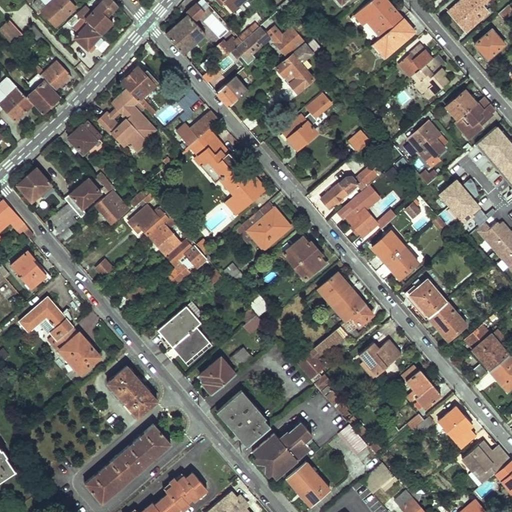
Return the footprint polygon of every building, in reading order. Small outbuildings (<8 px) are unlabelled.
[(47,4),(51,0),(38,0),(32,5),(38,11),(42,8),(47,4)] [(47,4),(42,8),(56,24),(76,7),(69,0),(54,0),(49,5),(47,4)] [(78,12),(102,34),(103,34),(109,26),(104,21),(119,5),(115,0),(104,0),(93,11),(87,4),(78,12)] [(222,0),(225,3),(232,11),(245,0),(222,0)] [(286,0),(279,7),(284,12),(294,3),(291,0),(286,0)] [(382,36),(403,17),(388,0),(371,0),(355,14),(364,24),(369,21),(382,36)] [(461,0),(451,10),(468,29),(490,10),(485,5),(491,0),(461,0)] [(511,11),(511,9),(508,4),(499,12),(504,18),(511,11)] [(189,14),(166,34),(183,53),(194,43),(206,34),(195,21),(204,14),(196,5),(187,12),(189,14)] [(102,34),(78,12),(69,20),(81,31),(76,37),(92,51),(98,45),(95,42),(102,34)] [(304,16),(292,26),(293,26),(299,33),(310,23),(304,16)] [(382,36),(375,42),(386,56),(415,31),(403,17),(382,36)] [(0,30),(12,44),(23,33),(9,19),(0,27),(0,30)] [(34,23),(28,29),(38,39),(44,33),(34,23)] [(283,34),(275,25),(267,32),(261,26),(254,31),(241,42),(232,50),(238,57),(246,51),(250,56),(272,38),(287,56),(288,56),(305,41),(299,33),(293,26),(283,34)] [(250,26),(237,37),(241,42),(254,31),(250,26)] [(493,28),(476,42),(488,57),(505,42),(493,28)] [(224,40),(216,48),(224,57),(232,50),(241,42),(237,37),(235,39),(234,38),(227,43),(224,40)] [(316,37),(308,44),(313,50),(321,43),(316,37)] [(305,44),(279,67),(286,75),(290,71),(295,71),(298,75),(291,82),(299,91),(315,77),(298,58),(309,49),(305,44)] [(399,63),(411,77),(413,75),(433,57),(421,44),(399,63)] [(433,57),(441,67),(452,58),(443,49),(433,57)] [(441,67),(433,57),(413,75),(418,81),(415,83),(423,92),(429,87),(435,93),(450,80),(444,73),(443,75),(438,69),(441,67)] [(45,79),(55,89),(70,75),(57,61),(42,75),(45,79)] [(34,67),(39,72),(42,69),(37,63),(34,67)] [(202,75),(207,81),(216,73),(220,70),(215,64),(202,75)] [(127,73),(120,79),(128,88),(139,100),(146,107),(150,104),(142,96),(155,84),(138,66),(129,74),(127,73)] [(236,75),(215,93),(222,100),(228,107),(249,89),(236,75)] [(0,102),(16,120),(35,103),(28,96),(10,76),(2,84),(5,88),(3,90),(0,86),(0,102)] [(43,112),(61,95),(55,89),(45,79),(28,96),(35,103),(43,112)] [(435,93),(429,87),(423,92),(429,98),(435,93)] [(108,111),(99,119),(121,143),(126,139),(135,150),(157,130),(134,105),(139,100),(128,88),(113,101),(128,118),(120,125),(108,111)] [(466,90),(447,107),(459,120),(478,103),(466,90)] [(310,107),(283,130),(298,147),(317,131),(311,124),(317,119),(315,116),(331,102),(323,93),(309,105),(310,107)] [(497,110),(485,97),(478,103),(459,120),(455,122),(470,140),(484,128),(482,126),(495,115),(493,113),(497,110)] [(218,118),(211,110),(186,132),(183,128),(174,136),(184,148),(190,144),(197,137),(199,136),(206,129),(212,124),(218,118)] [(89,121),(71,137),(85,153),(103,137),(89,121)] [(429,121),(408,139),(420,153),(427,147),(437,139),(441,135),(429,121)] [(511,142),(497,126),(479,141),(511,178),(511,142)] [(224,176),(238,192),(233,195),(240,203),(244,200),(247,203),(259,193),(258,192),(263,188),(259,183),(261,181),(252,171),(248,175),(237,162),(235,164),(230,158),(233,156),(212,132),(211,134),(206,129),(199,136),(197,137),(190,144),(191,145),(199,154),(196,157),(200,162),(216,181),(221,176),(224,176)] [(362,129),(348,141),(359,153),(372,141),(362,129)] [(445,148),(437,139),(427,147),(432,153),(435,157),(445,148)] [(184,148),(182,151),(183,152),(191,145),(190,144),(184,148)] [(432,153),(427,147),(420,153),(426,159),(432,153)] [(324,198),(318,203),(327,213),(333,208),(331,206),(338,201),(341,201),(346,197),(346,193),(361,181),(366,187),(370,184),(384,172),(375,162),(359,177),(356,173),(349,176),(344,180),(343,180),(339,183),(338,182),(326,191),(327,193),(323,197),(324,198)] [(18,184),(36,205),(40,202),(36,197),(50,184),(52,183),(38,167),(18,184)] [(101,171),(96,176),(110,191),(115,187),(101,171)] [(435,171),(430,175),(434,180),(439,176),(435,171)] [(427,172),(421,177),(428,185),(429,185),(434,180),(430,175),(427,172)] [(68,202),(81,217),(87,212),(83,208),(102,191),(90,177),(64,198),(68,202)] [(480,206),(457,178),(440,193),(460,217),(469,209),(473,213),(480,206)] [(366,209),(381,197),(370,184),(366,187),(338,211),(344,218),(347,216),(354,225),(351,227),(358,234),(360,232),(363,235),(378,223),(378,222),(366,209)] [(129,203),(133,207),(138,203),(150,191),(146,186),(129,203)] [(314,202),(322,194),(315,188),(308,197),(314,202)] [(138,203),(141,207),(154,196),(150,191),(138,203)] [(93,206),(112,228),(128,213),(110,192),(93,206)] [(240,203),(233,195),(227,201),(237,213),(247,203),(244,200),(240,203)] [(4,200),(0,203),(0,222),(6,218),(10,223),(20,234),(23,232),(29,238),(34,234),(4,200)] [(416,200),(406,208),(414,217),(424,208),(416,200)] [(55,229),(61,235),(69,227),(64,221),(71,215),(77,221),(81,217),(68,202),(50,218),(58,227),(55,229)] [(254,225),(247,230),(252,236),(263,249),(290,226),(275,207),(274,208),(268,202),(248,218),(254,225)] [(165,208),(152,219),(155,222),(168,211),(165,208)] [(127,224),(136,234),(143,227),(150,235),(151,234),(171,215),(168,211),(155,222),(152,219),(144,210),(127,224)] [(383,228),(397,216),(392,210),(378,222),(378,223),(383,228)] [(169,254),(189,236),(171,215),(151,234),(169,254)] [(445,223),(439,216),(431,222),(438,230),(445,223)] [(6,218),(0,222),(0,232),(10,223),(6,218)] [(247,240),(252,236),(247,230),(254,225),(248,218),(236,228),(247,240)] [(476,229),(497,253),(511,240),(511,230),(504,221),(500,224),(498,222),(492,227),(486,221),(476,229)] [(61,235),(66,240),(74,233),(69,227),(61,235)] [(392,230),(374,247),(387,262),(406,245),(392,230)] [(304,233),(282,252),(293,266),(316,247),(304,233)] [(206,258),(205,258),(194,246),(196,244),(189,236),(169,254),(168,255),(175,263),(176,263),(179,266),(171,273),(171,276),(176,281),(179,281),(190,271),(187,269),(194,263),(197,266),(206,258)] [(211,249),(203,239),(196,245),(204,254),(211,249)] [(511,240),(497,253),(511,270),(511,240)] [(406,245),(387,262),(400,278),(419,261),(406,245)] [(316,247),(293,266),(305,278),(326,259),(316,247)] [(30,251),(12,266),(32,289),(47,276),(34,261),(36,259),(30,251)] [(97,267),(106,277),(115,269),(106,260),(97,267)] [(236,267),(226,276),(233,285),(244,276),(236,267)] [(0,272),(7,279),(12,275),(5,268),(0,272)] [(216,268),(205,278),(210,283),(221,274),(216,268)] [(337,272),(318,290),(345,321),(365,304),(337,272)] [(428,280),(411,295),(430,317),(447,302),(428,280)] [(140,281),(128,292),(134,299),(146,288),(140,281)] [(254,289),(242,299),(247,305),(259,295),(254,289)] [(259,295),(247,305),(253,311),(265,301),(259,295)] [(49,296),(21,320),(31,331),(48,316),(56,325),(50,330),(58,338),(73,324),(49,296)] [(447,302),(430,317),(449,339),(466,324),(447,302)] [(187,304),(158,329),(173,346),(198,325),(202,321),(187,304)] [(340,326),(347,334),(357,325),(358,326),(373,313),(365,304),(340,326)] [(255,314),(250,309),(241,317),(246,322),(255,314)] [(255,314),(246,322),(253,331),(262,322),(255,314)] [(246,322),(242,326),(249,334),(253,331),(246,322)] [(510,353),(484,323),(466,339),(492,369),(510,353)] [(58,338),(52,343),(78,373),(100,354),(73,324),(58,338)] [(198,325),(173,346),(189,365),(214,343),(198,325)] [(317,346),(324,354),(347,334),(340,326),(317,346)] [(373,379),(379,373),(401,354),(389,339),(378,348),(373,342),(357,355),(363,361),(360,364),(373,379)] [(244,347),(232,357),(241,368),(254,358),(244,347)] [(10,371),(22,361),(14,352),(2,362),(10,371)] [(297,362),(311,378),(319,372),(324,367),(310,352),(297,362)] [(511,355),(510,353),(492,369),(510,390),(511,387),(511,355)] [(221,357),(199,376),(213,393),(236,373),(221,357)] [(128,365),(109,382),(139,416),(158,399),(128,365)] [(413,387),(405,393),(411,400),(415,396),(431,382),(420,369),(419,370),(414,365),(405,373),(409,378),(407,380),(413,387)] [(315,382),(322,376),(319,372),(311,378),(315,382)] [(331,380),(325,373),(322,376),(315,382),(317,385),(321,390),(331,380)] [(431,382),(415,396),(426,408),(442,395),(431,382)] [(334,390),(328,394),(345,413),(350,409),(334,390)] [(240,391),(219,409),(250,444),(270,426),(240,391)] [(456,405),(440,419),(461,444),(472,435),(467,429),(472,424),(456,405)] [(420,412),(409,422),(414,428),(418,425),(426,418),(420,412)] [(426,418),(418,425),(423,431),(435,421),(430,415),(426,418)] [(305,440),(313,434),(301,420),(295,426),(293,423),(287,428),(289,431),(294,436),(285,444),(281,439),(275,433),(253,452),(276,478),(311,447),(305,440)] [(155,423),(86,482),(103,502),(171,443),(155,423)] [(350,423),(339,432),(359,454),(370,445),(350,423)] [(294,436),(289,431),(281,439),(285,444),(294,436)] [(482,439),(462,456),(473,468),(475,466),(486,479),(496,471),(511,459),(498,444),(488,453),(486,449),(489,447),(482,439)] [(0,481),(16,471),(0,446),(0,481)] [(511,459),(496,471),(511,490),(511,459)] [(307,460),(288,477),(313,505),(332,489),(307,460)] [(383,463),(364,479),(374,491),(382,484),(387,488),(397,479),(383,463)] [(475,466),(473,468),(484,481),(486,479),(475,466)] [(184,470),(166,486),(169,489),(187,473),(184,470)] [(184,511),(193,504),(191,502),(195,497),(198,500),(211,488),(195,471),(189,476),(187,473),(169,489),(172,493),(159,505),(156,503),(146,511),(141,511),(140,511),(138,511),(184,511)] [(408,489),(396,500),(407,511),(428,511),(411,493),(408,489)] [(249,504),(241,495),(238,498),(232,492),(217,505),(219,507),(216,509),(215,507),(209,511),(244,511),(243,509),(246,507),(249,504)] [(487,511),(476,498),(459,511),(487,511)]
